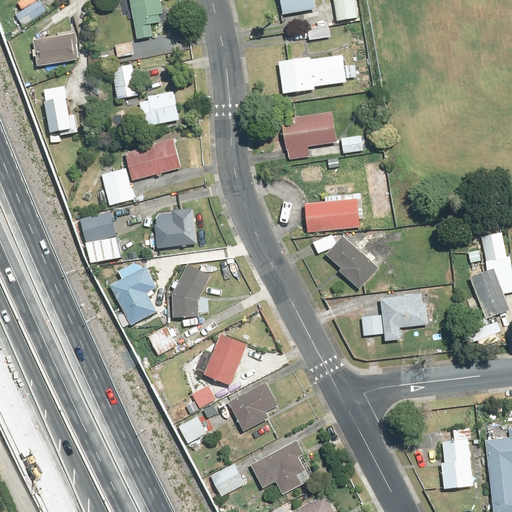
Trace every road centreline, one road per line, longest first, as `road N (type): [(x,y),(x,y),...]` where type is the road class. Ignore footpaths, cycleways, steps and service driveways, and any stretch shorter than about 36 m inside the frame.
road 1 (tertiary): [(210,0),(245,209),(341,392)]
road 2 (motorway): [(0,214),(139,511)]
road 3 (motorway): [(93,511),(0,317)]
road 4 (residential): [(341,392),(511,373)]
road 5 (tertiary): [(341,392),(404,511)]
